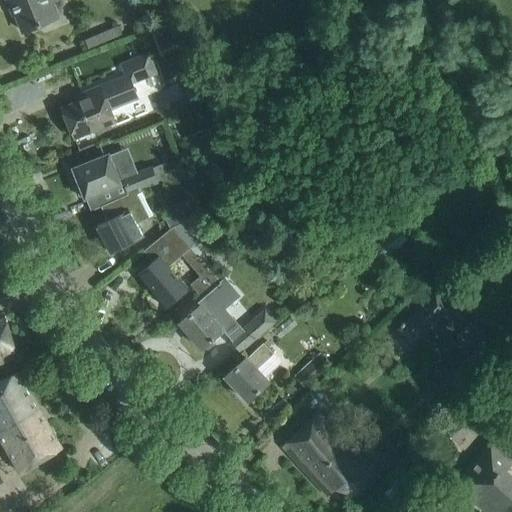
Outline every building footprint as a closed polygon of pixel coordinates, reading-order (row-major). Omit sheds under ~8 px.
[(7,0),(10,7),(13,6),(23,31),(57,18),(49,0),(7,0)] [(171,47),(164,28),(153,33),(160,51),(171,47)] [(148,54),(122,65),(127,76),(129,83),(130,83),(155,73),(148,54)] [(77,102),(62,108),(74,138),(92,130),(113,122),(114,121),(114,122),(115,121),(110,109),(136,98),(136,97),(130,83),(129,83),(127,76),(101,87),(100,86),(82,94),(84,99),(77,102)] [(241,136),(218,149),(226,162),(248,149),(241,136)] [(73,168),(79,183),(75,187),(79,196),(84,197),(85,198),(120,184),(114,168),(117,167),(112,155),(109,156),(108,154),(73,168)] [(171,173),(168,164),(152,170),(157,183),(171,173)] [(129,194),(139,189),(140,190),(158,184),(157,183),(152,170),(151,167),(122,178),(129,194)] [(107,220),(97,226),(111,253),(143,237),(137,224),(153,215),(140,190),(139,189),(129,194),(100,206),(107,220)] [(190,247),(172,226),(143,250),(153,261),(138,273),(165,306),(186,288),(168,265),(190,247)] [(369,250),(380,263),(408,240),(398,227),(369,250)] [(200,277),(192,284),(192,285),(193,286),(195,288),(193,289),(198,295),(217,279),(215,276),(210,271),(209,272),(203,277),(202,276),(200,277)] [(195,310),(179,323),(180,324),(181,323),(189,331),(188,332),(201,348),(203,347),(208,349),(214,343),(213,338),(223,330),(234,320),(224,308),(239,295),(224,277),(218,281),(219,282),(197,302),(200,305),(195,310)] [(420,336),(449,309),(434,294),(406,320),(407,321),(405,322),(417,335),(418,334),(420,336)] [(0,363),(17,359),(4,313),(0,314),(0,363)] [(268,327),(258,316),(230,341),(240,352),(268,327)] [(291,317),(275,331),(281,338),(297,324),(291,317)] [(247,358),(246,357),(225,377),(247,401),(268,381),(257,370),(273,355),(263,343),(247,358)] [(319,354),(294,377),(307,390),(331,367),(319,354)] [(0,430),(15,422),(39,409),(17,372),(0,380),(0,430)] [(0,430),(0,438),(19,472),(61,448),(39,409),(15,422),(0,430)] [(341,483),(356,498),(381,474),(318,412),(282,446),(328,495),(341,483)] [(509,461),(490,445),(457,483),(490,511),(511,511),(511,471),(505,466),(509,461)]
